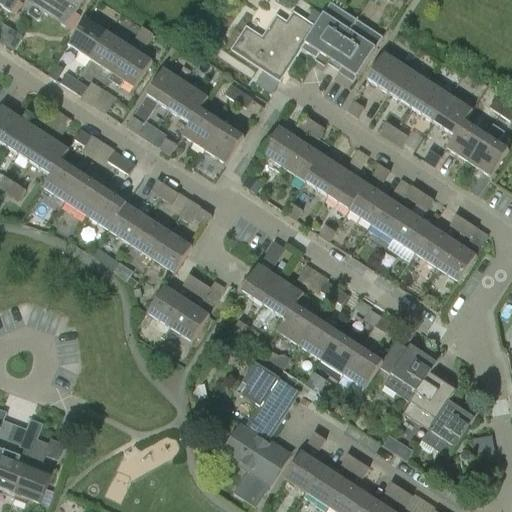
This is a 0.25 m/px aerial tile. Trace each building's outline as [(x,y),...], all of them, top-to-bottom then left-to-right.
[(0,0),(0,7),(11,15),(21,0),(0,0)] [(83,0),(21,0),(32,8),(27,16),(39,24),(45,15),(65,29),(83,0)] [(302,51),(327,68),(357,23),(330,6),(314,29),(308,39),(301,51),(302,51)] [(308,39),(314,29),(293,15),(286,25),(276,19),(262,40),(245,29),(230,52),(280,85),(302,51),(301,51),(308,39)] [(90,62),(108,35),(86,20),(68,48),(90,62)] [(357,23),(327,68),(353,85),(383,41),(357,23)] [(153,37),(142,30),(135,40),(147,47),(153,37)] [(130,49),(108,35),(90,62),(112,77),(130,49)] [(112,77),(109,82),(120,89),(124,84),(135,91),(153,64),(130,49),(112,77)] [(367,83),(389,98),(407,70),(384,56),(367,83)] [(407,70),(389,98),(411,112),(429,85),(407,70)] [(146,99),(133,120),(144,126),(156,106),(168,113),(186,86),(164,72),(146,99)] [(67,93),(76,81),(64,73),(56,86),(67,93)] [(87,89),(76,81),(67,93),(79,100),(87,89)] [(411,112),(432,126),(450,99),(429,85),(411,112)] [(199,111),(201,112),(208,100),(186,86),(168,113),(189,127),(199,111)] [(225,98),(236,105),(242,94),(232,87),(225,98)] [(242,94),(236,105),(246,112),(253,101),(242,94)] [(445,152),(446,152),(472,113),(450,99),(432,126),(453,140),(445,152)] [(500,117),(506,107),(496,100),(489,110),(500,117)] [(357,121),(364,110),(353,103),(346,113),(357,121)] [(511,110),(506,107),(500,117),(510,124),(511,121),(511,110)] [(0,146),(7,151),(25,123),(3,109),(0,113),(0,146)] [(181,139),(204,154),(222,126),(201,112),(199,111),(189,127),(181,139)] [(468,166),(486,138),(465,125),(473,113),(472,113),(446,152),(468,166)] [(307,135),(314,125),(303,118),(297,128),(307,135)] [(133,120),(126,129),(137,137),(144,126),(133,120)] [(47,138),(25,123),(7,151),(29,165),(47,138)] [(314,125),(307,135),(318,142),(324,131),(314,125)] [(222,126),(204,154),(226,168),(244,141),(222,126)] [(380,136),(390,142),(397,132),(387,126),(380,136)] [(493,127),(486,138),(468,166),(490,181),(508,153),(497,146),(505,134),(493,127)] [(283,171),(301,144),(279,129),(261,157),(283,171)] [(92,139),(82,132),(81,132),(74,142),(85,150),(92,139)] [(407,139),(397,132),(390,142),(400,149),(407,139)] [(51,179),(62,163),(69,152),(47,138),(29,165),(50,179),(51,179)] [(178,149),(165,141),(159,151),(172,159),(178,149)] [(323,158),(301,144),(283,171),(305,186),(323,158)] [(118,171),(125,160),(114,154),(107,164),(118,171)] [(423,164),(434,171),(441,161),(430,154),(423,164)] [(305,186),(327,200),(345,173),(323,158),(305,186)] [(125,160),(118,171),(128,178),(135,167),(125,160)] [(83,177),(62,163),(51,179),(50,179),(42,190),(65,205),(83,177)] [(390,174),(379,167),(378,167),(372,177),(384,184),(390,174)] [(345,173),(327,200),(349,215),(358,201),(358,200),(367,187),(345,173)] [(87,219),(105,192),(83,177),(65,205),(87,219)] [(161,200),(168,190),(158,183),(151,193),(161,200)] [(388,201),(367,187),(358,200),(358,201),(349,215),(370,228),(388,201)] [(416,206),(423,196),(412,189),(405,200),(416,206)] [(168,190),(161,200),(172,207),(179,197),(168,190)] [(127,206),(105,192),(87,219),(108,234),(127,206)] [(433,203),(423,196),(416,206),(427,213),(433,203)] [(388,201),(370,228),(392,243),(410,215),(388,201)] [(130,248),(148,220),(127,206),(108,234),(130,248)] [(285,216),(296,224),(302,214),(291,207),(285,216)] [(205,229),(212,218),(201,211),(194,222),(205,229)] [(432,229),(410,215),(392,243),(414,257),(432,229)] [(449,228),(461,236),(468,225),(456,218),(449,228)] [(170,234),(148,220),(130,248),(152,262),(170,234)] [(477,231),(468,225),(461,236),(470,242),(477,231)] [(325,228),(318,238),(329,245),(336,235),(325,228)] [(432,229),(414,257),(436,271),(454,244),(432,229)] [(170,234),(152,262),(174,277),(192,249),(170,234)] [(476,258),(454,244),(436,271),(458,286),(476,258)] [(263,310),(281,283),(259,268),(241,296),(263,310)] [(193,295),(200,285),(189,278),(182,288),(193,295)] [(304,297),(281,283),(263,310),(284,324),(294,307),(296,309),(304,297)] [(320,295),(331,302),(338,291),(327,284),(320,295)] [(200,285),(193,295),(203,302),(210,291),(200,285)] [(169,331),(187,303),(165,288),(147,316),(169,331)] [(338,291),(331,302),(341,308),(348,298),(338,291)] [(210,317),(187,303),(169,331),(192,345),(210,317)] [(276,335),(300,350),(318,322),(296,309),(294,307),(284,324),(276,335)] [(374,330),(381,320),(370,313),(364,323),(374,330)] [(381,320),(374,330),(385,337),(392,326),(381,320)] [(320,364),(339,336),(318,322),(300,350),(320,364)] [(243,341),(250,331),(239,324),(232,334),(243,341)] [(260,337),(250,331),(243,341),(254,348),(260,337)] [(361,350),(339,336),(320,364),(342,378),(361,350)] [(244,346),(238,343),(230,338),(224,348),(237,356),(244,346)] [(387,359),(383,365),(395,372),(411,347),(399,340),(387,359)] [(410,406),(423,386),(430,374),(421,368),(430,354),(414,343),(411,347),(395,372),(384,389),(409,406),(410,406)] [(361,350),(342,378),(365,393),(383,365),(387,359),(376,352),(372,358),(361,350)] [(267,446),(269,443),(300,395),(255,366),(237,395),(258,409),(244,431),(267,446)] [(402,416),(428,434),(429,434),(451,399),(452,399),(459,388),(444,378),(434,393),(423,386),(410,406),(409,406),(402,416)] [(429,434),(428,434),(421,445),(448,462),(468,430),(457,423),(466,409),(452,399),(451,399),(429,434)] [(0,490),(16,497),(37,442),(43,427),(31,422),(17,458),(5,453),(0,465),(0,490)] [(291,457),(269,443),(267,446),(244,431),(226,459),(248,473),(234,496),(256,510),(291,457)] [(325,443),(314,436),(308,446),(319,453),(325,443)] [(408,462),(415,453),(392,436),(385,446),(408,462)] [(37,442),(16,497),(41,507),(54,472),(42,468),(50,447),(37,442)] [(306,496),(324,468),(302,454),(284,482),(306,496)] [(352,475),(358,464),(348,457),(341,468),(352,475)] [(358,464),(352,475),(362,481),(369,471),(358,464)] [(346,483),(324,468),(306,496),(327,511),(346,483)] [(329,511),(357,511),(367,497),(346,483),(327,511),(329,511)] [(395,502),(402,492),(391,485),(384,495),(395,502)] [(412,499),(402,492),(395,502),(406,509),(412,499)] [(388,511),(389,511),(367,497),(357,511),(388,511)]
